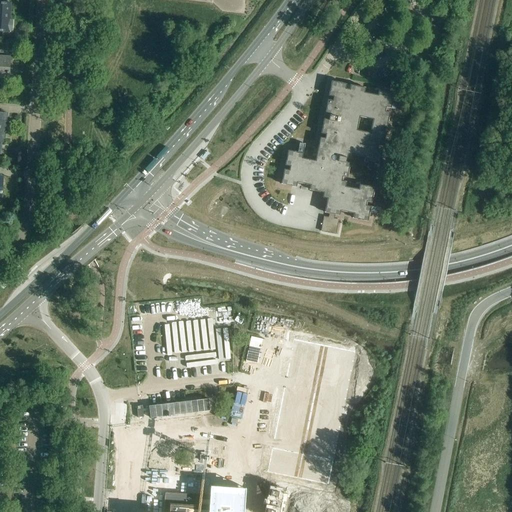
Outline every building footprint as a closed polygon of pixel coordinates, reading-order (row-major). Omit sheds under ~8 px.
[(0,32),(9,33),(9,32),(12,32),(12,22),(10,22),(11,4),(0,3),(0,32)] [(0,77),(9,78),(10,57),(0,56),(0,77)] [(350,85),(349,90),(346,89),(347,85),(332,82),(329,97),(333,98),(332,101),(328,100),(325,115),(329,116),(329,120),(324,119),(321,134),(326,135),(325,139),(320,138),(315,162),(302,159),(305,145),(299,144),(297,153),(288,151),(285,166),(290,167),(289,171),(284,170),(281,185),(296,188),(297,183),(310,186),(309,191),(324,194),(323,198),(327,199),(324,213),(329,214),(328,218),(324,217),(321,232),(336,235),(339,220),(334,219),(335,215),(340,216),(340,212),(354,214),(353,219),(368,222),(370,213),(379,215),(380,209),(366,206),(367,202),(372,203),(375,188),(360,185),(359,190),(345,187),(346,182),(342,182),(342,178),(347,179),(350,164),(346,163),(346,159),(351,160),(352,155),(365,158),(364,162),(379,166),(382,151),(378,150),(378,146),(383,147),(386,132),(381,131),(382,127),(387,128),(390,113),(385,112),(386,108),(400,111),(401,105),(392,103),(394,94),(379,91),(378,96),(364,93),(365,88),(350,85)] [(290,342),(264,474),(329,487),(356,356),(313,347),(290,342)] [(111,383),(125,383),(125,371),(111,371),(111,383)] [(201,398),(147,401),(148,416),(186,414),(185,408),(202,407),(201,398)] [(243,511),(246,488),(210,486),(209,497),(164,493),(162,511),(243,511)]
